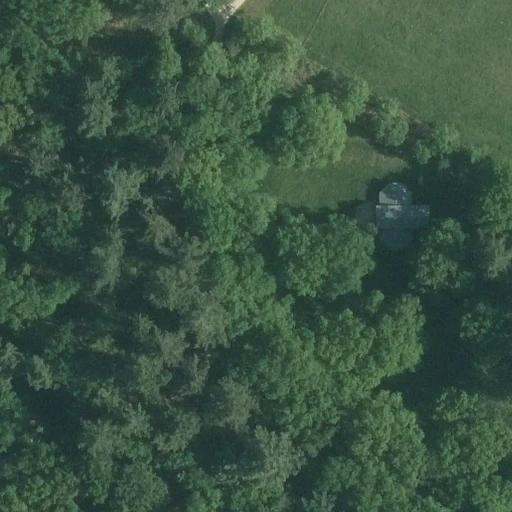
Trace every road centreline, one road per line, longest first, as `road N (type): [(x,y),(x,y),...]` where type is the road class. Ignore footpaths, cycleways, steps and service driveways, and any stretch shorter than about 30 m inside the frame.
road 1 (track): [(142,511),(135,479),(145,443),(217,347),(187,134),(225,11)]
road 2 (track): [(472,511),(462,506),(430,419),(429,324),(398,266)]
